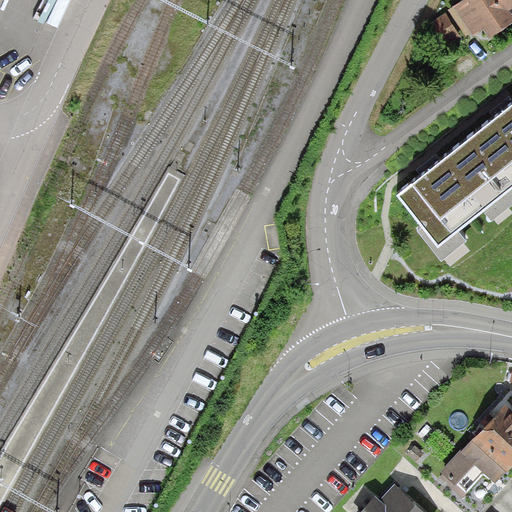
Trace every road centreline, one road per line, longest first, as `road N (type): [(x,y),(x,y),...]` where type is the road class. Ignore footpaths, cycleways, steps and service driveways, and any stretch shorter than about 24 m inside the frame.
road 1 (unclassified): [(199,511),(264,406),(297,374),(356,341)]
road 2 (residential): [(334,164),(363,163),(511,57)]
road 3 (residential): [(334,164),(326,197),(329,261),(356,341)]
road 4 (residential): [(413,0),(334,164)]
road 5 (unclassified): [(356,341),(413,328),(511,338)]
